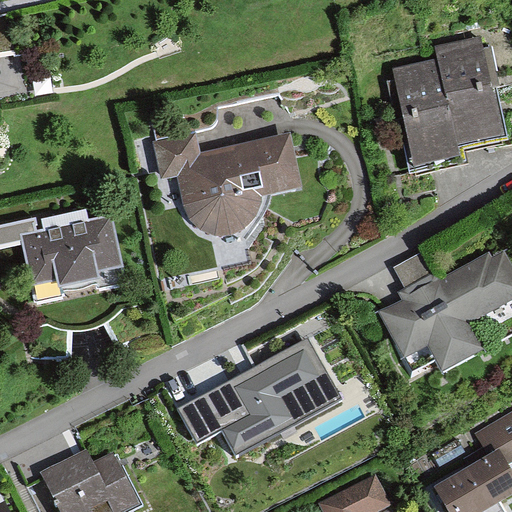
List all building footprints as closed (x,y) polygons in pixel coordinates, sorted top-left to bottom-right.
[(6,16),(0,17),(0,52),(15,50),(6,16)] [(482,40),(436,49),(438,60),(455,145),(501,135),(482,40)] [(455,145),(438,60),(394,69),(413,166),(458,157),(455,145)] [(300,188),(289,136),(199,153),(195,136),(154,144),(161,178),(178,175),(185,211),(189,220),(198,230),(213,237),(227,235),(240,230),(254,220),(258,204),(258,196),(300,188)] [(110,216),(19,236),(30,286),(121,266),(110,216)] [(403,301),(378,315),(402,360),(424,348),(439,376),(481,353),(466,326),(511,301),(511,267),(504,253),(491,260),(489,255),(439,282),(436,276),(400,296),(403,301)] [(324,391),(301,349),(254,374),(252,369),(199,397),(231,456),(301,418),(295,407),(324,391)] [(468,472),(432,491),(443,511),(477,511),(511,493),(511,479),(504,466),(511,461),(511,417),(476,437),(484,451),(463,462),(468,472)] [(124,511),(133,508),(109,455),(87,466),(82,455),(36,476),(53,511),(124,511)] [(377,511),(385,508),(370,479),(319,505),(322,511),(377,511)]
